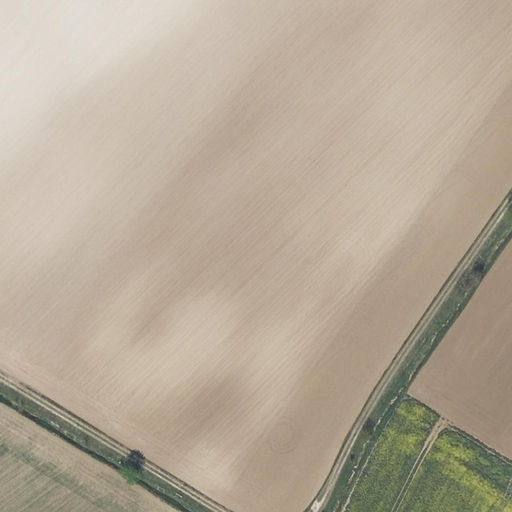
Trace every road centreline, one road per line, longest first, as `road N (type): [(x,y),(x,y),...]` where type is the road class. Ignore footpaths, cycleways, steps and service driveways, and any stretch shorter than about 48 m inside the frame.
road 1 (track): [(318,511),(387,384),(511,203)]
road 2 (track): [(0,380),(226,511)]
